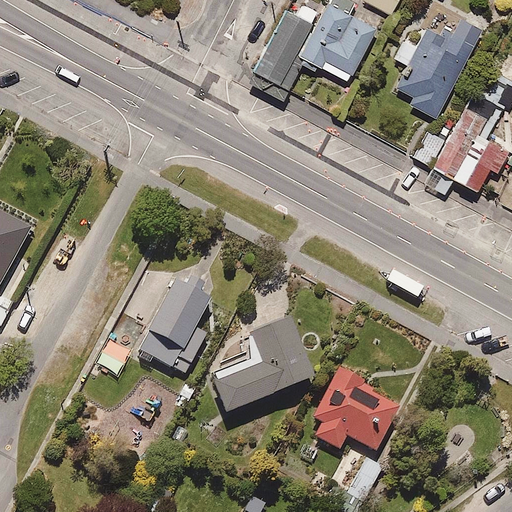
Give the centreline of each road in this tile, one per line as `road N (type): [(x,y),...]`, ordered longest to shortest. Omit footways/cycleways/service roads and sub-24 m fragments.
road 1 (primary): [(170,114),(511,297)]
road 2 (residential): [(170,114),(0,429)]
road 3 (primary): [(0,22),(170,114)]
road 4 (residential): [(233,0),(170,114)]
